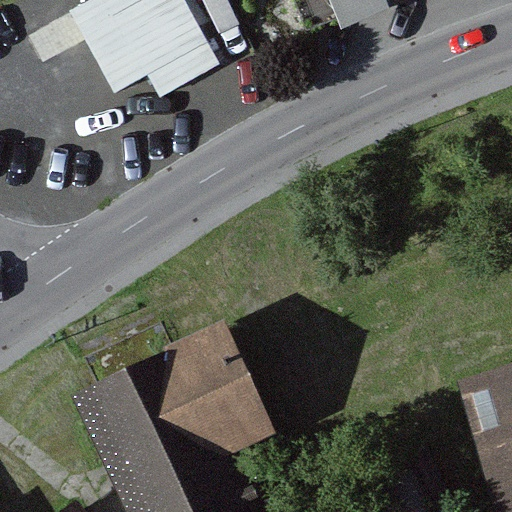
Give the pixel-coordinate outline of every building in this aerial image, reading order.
[(87,0),(125,71),(160,53),(170,72),(221,46),(197,0),(87,0)] [(462,0),(370,0),(387,35),(462,0)] [(222,328),(82,403),(140,511),(278,511),(251,461),(284,443),(222,328)] [(511,370),(469,388),(511,498),(511,370)] [(109,511),(78,473),(31,511),(109,511)]
